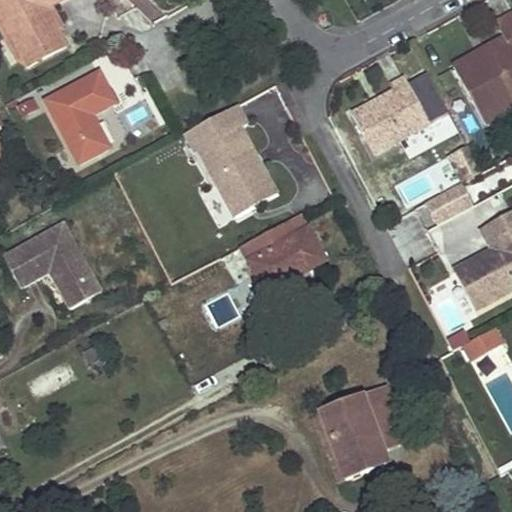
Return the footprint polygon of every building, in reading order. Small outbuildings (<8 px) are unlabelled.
[(75,0),(7,0),(0,4),(0,22),(24,65),(28,73),(69,50),(62,36),(50,15),(57,11),(75,0)] [(50,15),(62,36),(69,32),(57,11),(50,15)] [(511,16),(497,25),(506,40),(485,52),(491,63),(485,66),(482,61),(458,74),(485,125),(511,109),(511,16)] [(24,65),(0,22),(0,35),(18,68),(24,65)] [(491,63),(485,52),(454,68),(458,74),(482,61),(485,66),(491,63)] [(117,105),(100,74),(44,103),(81,171),(114,154),(98,124),(92,128),(88,120),(94,117),(117,105)] [(371,106),(353,116),(375,157),(431,127),(406,80),(392,87),(395,94),(379,102),(382,107),(374,112),(371,106)] [(382,107),(379,102),(371,106),(374,112),(382,107)] [(251,129),(242,111),(196,135),(206,153),(201,156),(228,207),(247,196),(257,214),(282,200),(266,171),(261,174),(255,162),(261,159),(246,132),(251,129)] [(98,124),(94,117),(88,120),(92,128),(98,124)] [(188,139),(198,158),(201,156),(206,153),(196,135),(188,139)] [(457,163),(467,183),(481,176),(471,155),(457,163)] [(261,159),(255,162),(261,174),(266,171),(261,159)] [(451,166),(462,186),(467,183),(457,163),(451,166)] [(461,187),(428,205),(439,226),(472,208),(461,187)] [(247,196),(228,207),(238,224),(257,214),(247,196)] [(495,250),(454,272),(474,310),(511,289),(511,212),(491,224),(505,249),(497,253),(495,250)] [(325,262),(300,215),(239,248),(270,308),(293,295),(287,283),(325,262)] [(418,215),(388,230),(408,269),(438,254),(418,215)] [(505,249),(491,224),(483,228),(495,250),(497,253),(505,249)] [(68,227),(7,259),(24,291),(53,276),(73,313),(105,296),(68,227)] [(494,329),(485,334),(493,348),(502,344),(494,329)] [(463,346),(471,361),(493,348),(485,334),(463,346)] [(105,365),(95,348),(85,355),(94,371),(105,365)] [(406,443),(387,391),(327,413),(336,438),(330,441),(345,480),(389,463),(384,451),(406,443)] [(336,438),(327,413),(314,417),(338,483),(345,480),(330,441),(336,438)]
